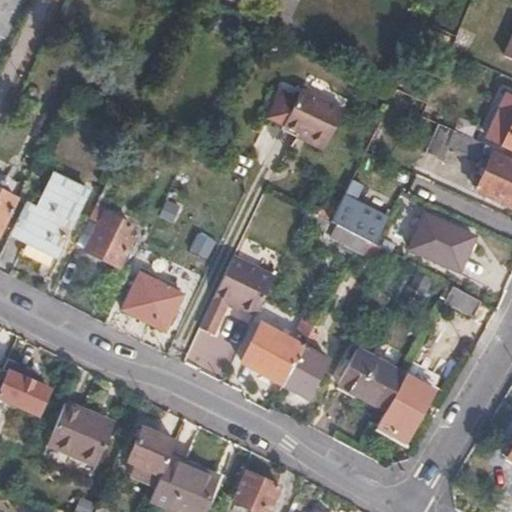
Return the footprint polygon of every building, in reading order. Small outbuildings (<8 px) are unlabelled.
[(511,33),(503,55),(511,58),(511,33)] [(291,133),(310,93),(299,87),(295,96),(279,88),(265,115),(281,123),(279,127),(291,133)] [(342,110),(310,93),(291,133),(323,149),(342,110)] [(489,134),(511,144),(511,97),(505,95),(489,134)] [(479,157),(485,142),(439,123),(428,151),(442,155),(447,143),(479,157)] [(511,160),(493,152),(477,189),(511,204),(511,160)] [(24,204),(11,231),(57,255),(87,192),(53,174),(35,211),(24,204)] [(109,177),(77,242),(86,246),(84,250),(119,266),(132,239),(124,235),(128,223),(106,211),(108,205),(107,204),(117,181),(109,177)] [(375,243),(387,216),(355,200),(362,184),(352,179),(332,222),(370,241),(375,243)] [(0,229),(16,198),(0,189),(0,229)] [(166,202),(159,219),(171,225),(179,208),(166,202)] [(363,253),(370,241),(332,222),(307,210),(302,220),(332,235),(330,237),(363,253)] [(474,237),(424,214),(409,246),(459,269),(474,237)] [(228,296),(257,313),(276,274),(233,251),(199,322),(211,328),(228,296)] [(121,308),(165,328),(182,294),(138,273),(121,308)] [(476,312),(483,298),(454,283),(446,297),(476,312)] [(240,360),(284,382),(286,379),(306,339),(300,336),(296,342),(261,324),(240,360)] [(300,336),(306,339),(311,329),(306,327),(300,336)] [(306,339),(313,343),(319,334),(311,329),(306,339)] [(286,379),(284,382),(308,395),(327,358),(310,349),(313,343),(306,339),(286,379)] [(387,409),(397,391),(405,374),(358,349),(340,383),(387,409)] [(32,369),(8,358),(3,369),(9,370),(0,392),(0,396),(38,414),(48,389),(28,379),(32,369)] [(387,409),(380,423),(408,438),(424,406),(397,391),(387,409)] [(114,422),(66,401),(48,443),(96,463),(114,422)] [(155,487),(169,456),(176,441),(141,425),(128,458),(135,462),(130,476),(155,487)] [(155,487),(151,496),(186,511),(200,511),(213,484),(228,491),(241,462),(216,451),(208,468),(218,472),(217,477),(169,456),(155,487)] [(234,499),(230,498),(223,511),(242,511),(245,505),(260,511),(266,511),(279,486),(246,471),(234,499)] [(31,511),(38,511),(42,501),(18,492),(14,506),(31,511)]
